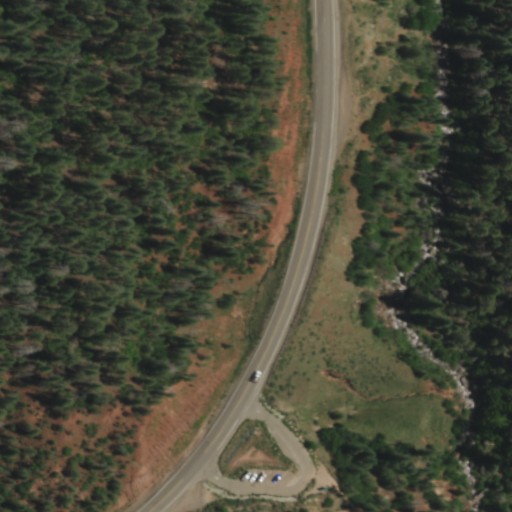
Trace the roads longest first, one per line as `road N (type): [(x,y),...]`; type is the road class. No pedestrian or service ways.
road 1 (primary): [(147,511),(227,429),(293,270),(321,165),(321,0)]
road 2 (residential): [(202,462),(240,489),(294,478),(298,457),(243,393)]
